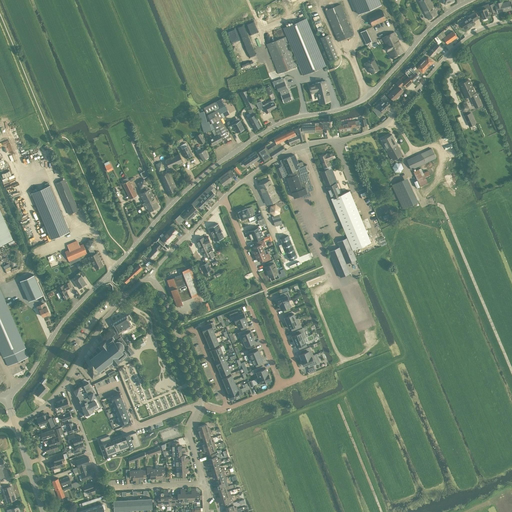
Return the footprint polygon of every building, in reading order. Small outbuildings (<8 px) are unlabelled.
[(379,0),(352,0),(358,14),(381,4),(379,0)] [(428,10),(434,7),(429,0),(420,0),(419,1),(424,12),(428,10)] [(510,2),(511,2),(510,0),(507,0),(508,2),(503,3),(502,2),(495,4),(495,6),(497,11),(497,13),(511,9),(510,2)] [(338,41),(353,35),(340,4),(325,11),(338,41)] [(482,9),(480,10),(483,18),(489,16),(487,9),(490,8),(489,6),(488,4),(481,7),(482,9)] [(428,10),(424,12),(428,19),(437,15),(434,7),(428,10)] [(372,25),(386,20),(382,11),(368,16),(372,25)] [(474,21),(478,18),(475,12),(467,17),(468,18),(461,22),(465,29),(475,23),(474,21)] [(325,65),(306,18),(283,28),(302,75),(325,65)] [(457,37),(453,31),(446,36),(442,31),(437,35),(437,36),(441,41),(444,46),(457,37)] [(392,58),(404,52),(394,32),(382,37),(386,47),(384,48),(386,51),(388,50),(392,58)] [(330,61),(338,58),(328,35),(320,38),(330,61)] [(278,73),(296,66),(285,37),(267,44),(278,73)] [(442,48),(437,43),(428,53),(430,55),(431,56),(436,51),(438,53),(442,48)] [(422,61),(428,67),(433,62),(428,57),(430,55),(428,53),(426,52),(424,54),(426,56),(422,61)] [(371,74),(379,70),(374,60),(365,64),(367,68),(368,68),(371,74)] [(428,67),(422,61),(416,67),(422,73),(423,72),(424,73),(428,69),(427,68),(428,67)] [(408,76),(412,80),(414,83),(417,80),(416,79),(422,73),(413,64),(405,73),(408,76)] [(412,80),(408,76),(402,83),(399,80),(396,83),(398,86),(388,95),(393,101),(404,91),(399,86),(399,85),(400,84),(400,85),(402,84),(403,85),(405,87),(412,80)] [(470,95),(475,106),(482,103),(470,79),(460,84),(466,97),(470,95)] [(315,83),(309,84),(309,85),(310,91),(316,90),(318,99),(319,103),(324,102),(326,102),(330,101),(328,94),(329,94),(329,93),(328,94),(328,92),(329,92),(328,92),(325,80),(315,83)] [(284,81),(274,85),(275,88),(276,87),(278,91),(279,91),(280,94),(283,102),(287,101),(286,101),(291,99),(289,93),(287,88),(286,88),(284,81)] [(273,93),(270,86),(265,88),(268,95),(273,93)] [(242,92),(242,93),(249,105),(247,106),(249,109),(248,110),(251,116),(248,118),(254,130),(261,126),(252,108),(254,106),(246,91),(242,92)] [(383,113),(391,106),(389,103),(390,102),(384,95),(381,98),(382,100),(375,107),(378,110),(380,109),(383,113)] [(221,99),(204,108),(207,115),(215,129),(212,131),(215,136),(210,139),(213,145),(222,140),(229,137),(220,119),(229,114),(225,105),(225,106),(221,99)] [(256,103),(259,110),(264,108),(266,113),(269,111),(269,110),(276,106),(273,100),(265,104),(263,105),(261,101),(256,103)] [(204,111),(198,112),(203,132),(209,130),(211,130),(209,121),(207,121),(204,111)] [(471,113),(464,115),(469,126),(476,124),(471,113)] [(239,120),(238,118),(231,122),(232,124),(236,132),(244,128),(239,120)] [(358,120),(355,121),(354,121),(347,122),(348,123),(338,125),(339,131),(345,130),(345,131),(350,130),(349,129),(351,129),(351,127),(355,126),(359,125),(358,120)] [(302,132),(303,132),(322,132),(322,124),(319,124),(319,122),(314,123),(315,126),(301,126),(301,127),(302,132)] [(298,134),(300,141),(301,141),(305,139),(303,132),(302,132),(301,127),(294,129),(296,134),(298,134)] [(298,134),(296,134),(295,135),(293,129),(274,138),(277,144),(288,139),(290,144),(300,141),(298,134)] [(200,133),(196,136),(201,144),(205,141),(200,133)] [(391,161),(402,154),(397,144),(392,134),(381,139),(386,150),(392,159),(391,160),(391,161)] [(180,146),(181,148),(181,149),(186,158),(193,154),(188,145),(187,145),(185,142),(180,146)] [(272,156),(270,153),(265,145),(256,150),(258,153),(256,154),(256,153),(244,161),(247,167),(260,158),(259,158),(260,157),(264,162),(272,156)] [(274,150),(270,153),(272,156),(273,158),(285,150),(283,146),(281,145),(274,150)] [(198,149),(195,150),(202,161),(206,158),(206,159),(208,158),(208,157),(209,156),(204,149),(204,150),(203,149),(201,150),(200,148),(198,146),(196,147),(198,149)] [(411,169),(436,158),(431,148),(406,160),(411,169)] [(328,169),(329,169),(331,168),(330,165),(328,160),(335,157),(333,152),(326,154),(319,157),(323,168),(324,168),(325,170),(328,169)] [(183,162),(179,154),(165,160),(169,168),(183,162)] [(283,159),(285,164),(282,165),(287,177),(287,178),(294,197),(302,194),(303,198),(310,195),(308,191),(313,189),(307,172),(309,171),(307,169),(307,167),(307,164),(306,164),(306,165),(303,166),(302,162),(298,163),(294,155),(290,156),(283,159)] [(280,178),(285,175),(281,166),(276,169),(280,178)] [(421,168),(413,172),(420,186),(428,183),(425,177),(430,175),(428,171),(423,173),(421,168)] [(326,185),(327,185),(333,182),(334,182),(329,169),(328,169),(325,170),(321,172),(326,185)] [(234,175),(230,170),(220,178),(221,179),(219,180),(223,186),(232,179),(231,177),(234,175)] [(167,193),(177,189),(169,171),(160,176),(167,193)] [(68,214),(78,210),(65,179),(55,183),(68,214)] [(145,203),(154,198),(150,189),(148,189),(146,186),(147,185),(144,179),(138,182),(141,188),(144,187),(146,191),(140,194),(145,203)] [(126,191),(133,188),(129,180),(123,183),(126,191)] [(279,199),(270,180),(258,185),(267,205),(279,199)] [(403,208),(414,204),(403,180),(392,185),(403,208)] [(333,184),(333,182),(327,185),(327,186),(327,187),(331,198),(340,195),(336,183),(333,184)] [(69,231),(50,185),(31,193),(51,239),(69,231)] [(211,185),(199,196),(204,200),(207,203),(215,195),(211,191),(214,188),(211,185)] [(133,188),(126,191),(130,198),(136,195),(133,188)] [(352,250),(353,250),(371,242),(349,191),(340,195),(331,198),(347,238),(352,250)] [(199,196),(191,204),(192,205),(194,207),(197,204),(199,205),(198,206),(200,209),(202,208),(207,203),(204,200),(199,196)] [(149,212),(159,207),(154,198),(145,203),(146,204),(143,205),(145,209),(147,208),(149,212)] [(194,207),(192,205),(182,214),(188,221),(198,211),(194,207)] [(250,216),(247,208),(238,211),(238,212),(238,213),(237,214),(238,216),(239,216),(241,220),(250,216)] [(0,244),(12,240),(0,212),(0,244)] [(180,214),(175,219),(179,223),(184,218),(180,214)] [(280,216),(272,218),(275,226),(282,224),(280,216)] [(224,237),(222,232),(220,228),(220,229),(218,223),(209,227),(214,241),(224,237)] [(174,235),(177,232),(172,227),(161,238),(167,244),(175,236),(174,235)] [(259,227),(248,231),(249,233),(250,236),(261,232),(259,227)] [(261,232),(250,236),(251,239),(252,241),(263,237),(261,232)] [(289,260),(297,257),(287,235),(280,238),(289,260)] [(204,236),(196,240),(200,247),(206,244),(210,243),(207,237),(205,238),(204,236)] [(158,244),(155,247),(148,255),(152,259),(159,251),(157,249),(160,246),(161,247),(165,244),(159,238),(156,242),(158,244)] [(350,273),(346,263),(356,259),(352,250),(347,238),(337,242),(339,247),(329,251),(335,265),(337,265),(342,276),(350,273)] [(93,240),(88,240),(86,244),(91,256),(88,257),(90,261),(92,260),(95,268),(103,265),(97,253),(95,254),(92,249),(95,245),(93,240)] [(255,254),(264,250),(262,247),(265,245),(264,243),(265,243),(263,240),(255,243),(256,246),(252,247),(255,254)] [(69,261),(87,253),(83,243),(65,251),(69,261)] [(206,244),(200,247),(204,257),(207,256),(208,259),(212,257),(214,256),(212,251),(214,251),(212,245),(208,247),(206,244)] [(266,254),(264,250),(255,254),(257,261),(261,259),(262,262),(271,259),(269,255),(268,253),(266,254)] [(140,258),(146,263),(148,261),(143,255),(140,258)] [(209,271),(210,270),(207,263),(202,265),(205,272),(209,271)] [(269,277),(278,274),(273,263),(265,266),(269,277)] [(134,275),(135,275),(142,268),(139,264),(131,271),(133,273),(132,273),(134,275)] [(200,294),(191,268),(182,271),(183,274),(182,275),(181,274),(175,277),(173,278),(167,280),(177,306),(183,304),(181,299),(191,296),(192,297),(200,294)] [(133,273),(131,271),(122,279),(126,283),(135,275),(134,275),(132,273),(133,273)] [(34,272),(21,279),(29,297),(43,292),(34,272)] [(78,288),(86,283),(81,276),(73,280),(78,288)] [(228,276),(217,281),(219,285),(221,284),(222,287),(238,279),(236,276),(229,279),(228,276)] [(223,289),(222,290),(224,294),(234,290),(232,287),(240,283),(238,279),(222,287),(223,289)] [(59,292),(56,293),(59,298),(61,296),(63,299),(69,296),(69,295),(66,290),(70,288),(72,287),(69,281),(67,283),(58,287),(59,289),(60,291),(59,292)] [(28,357),(24,348),(25,347),(20,336),(0,290),(0,350),(3,357),(7,366),(28,357)] [(278,305),(279,305),(288,301),(291,300),(287,291),(281,293),(282,296),(276,299),(278,305)] [(290,310),(289,307),(290,306),(288,301),(279,305),(281,310),(283,309),(284,312),(290,310)] [(43,316),(49,314),(46,306),(45,307),(44,303),(37,306),(39,310),(40,310),(43,316)] [(292,314),(290,311),(284,314),(286,317),(284,317),(286,323),(295,319),(293,314),(292,314)] [(237,315),(235,312),(229,315),(232,320),(234,319),(235,322),(236,322),(245,318),(243,312),(237,315)] [(93,370),(97,375),(101,373),(108,367),(109,368),(116,363),(116,364),(119,361),(120,363),(129,355),(129,356),(134,352),(128,345),(127,345),(123,341),(125,339),(123,336),(123,335),(121,331),(132,325),(129,320),(131,319),(129,314),(127,316),(127,315),(113,323),(116,329),(114,330),(114,331),(115,334),(113,336),(110,336),(104,341),(103,341),(100,343),(100,344),(94,349),(96,350),(88,357),(85,359),(89,365),(87,366),(91,372),(93,370)] [(247,327),(246,324),(247,323),(245,318),(236,322),(238,327),(240,327),(241,330),(247,327)] [(291,331),(301,327),(298,318),(295,319),(286,323),(288,328),(290,328),(291,331)] [(203,332),(204,332),(213,328),(215,327),(213,322),(201,327),(203,332)] [(206,337),(215,333),(213,328),(204,332),(206,337)] [(294,342),(303,338),(306,337),(302,328),(292,332),(293,335),(292,336),(294,342)] [(249,332),(247,329),(237,333),(241,341),(243,340),(253,337),(250,331),(249,332)] [(208,342),(217,338),(215,333),(206,337),(208,342)] [(247,349),(254,346),(253,343),(255,342),(253,337),(243,340),(247,349)] [(210,347),(219,343),(217,338),(208,342),(210,347)] [(303,338),(294,342),(296,347),(298,346),(299,349),(307,346),(305,343),(303,338)] [(142,339),(134,345),(136,349),(137,350),(146,345),(142,339)] [(211,350),(213,355),(222,351),(220,346),(211,350)] [(256,350),(255,347),(249,349),(250,353),(246,354),(248,360),(251,359),(260,355),(258,350),(256,350)] [(301,360),(313,355),(309,347),(300,351),(301,354),(299,354),(301,360)] [(215,360),(224,356),(222,351),(213,355),(215,360)] [(262,364),(260,361),(262,361),(260,355),(251,359),(253,364),(255,363),(256,367),(262,364)] [(317,363),(313,355),(301,360),(303,366),(308,363),(310,366),(317,363)] [(217,366),(217,365),(226,362),(224,356),(215,360),(217,366)] [(219,370),(228,367),(226,362),(217,365),(219,370)] [(264,369),(262,366),(252,370),(253,373),(256,372),(258,377),(267,373),(265,368),(264,369)] [(221,375),(230,372),(228,367),(219,370),(221,375)] [(262,383),(268,380),(270,379),(268,373),(267,373),(258,377),(255,378),(258,384),(262,382),(262,383)] [(225,383),(233,380),(231,375),(223,378),(225,383)] [(227,388),(235,385),(233,380),(225,383),(227,388)] [(73,390),(79,401),(87,415),(101,408),(88,382),(73,390)] [(40,398),(48,390),(42,384),(35,392),(40,398)] [(227,388),(229,393),(237,390),(240,389),(238,384),(235,385),(227,388)] [(230,399),(243,394),(241,388),(240,389),(237,390),(229,393),(228,394),(230,399)] [(112,401),(121,398),(119,392),(110,396),(112,401)] [(57,413),(65,411),(65,410),(64,408),(69,406),(68,402),(68,401),(67,399),(66,398),(63,399),(60,400),(56,402),(58,406),(55,408),(57,413)] [(124,403),(121,398),(112,401),(114,406),(124,403)] [(116,411),(126,408),(124,403),(114,406),(116,411)] [(128,413),(126,408),(116,411),(118,416),(128,413)] [(66,413),(65,411),(57,413),(58,416),(61,415),(63,420),(68,419),(69,423),(72,422),(70,418),(71,417),(69,412),(66,413)] [(130,418),(128,413),(118,416),(120,421),(130,418)] [(45,414),(43,415),(42,416),(37,418),(39,426),(44,424),(44,425),(46,425),(47,425),(48,427),(54,425),(51,418),(48,419),(46,415),(45,415),(45,414)] [(120,421),(123,426),(132,423),(130,418),(120,421)] [(69,433),(78,429),(76,424),(73,425),(72,422),(69,423),(65,425),(66,428),(68,427),(69,433)] [(198,434),(210,430),(209,427),(208,428),(206,424),(199,426),(200,429),(196,430),(198,434)] [(58,428),(55,429),(57,435),(60,434),(63,433),(61,427),(58,428)] [(43,439),(51,436),(51,435),(54,434),(52,430),(47,431),(45,432),(41,433),(43,439)] [(210,430),(198,434),(199,439),(202,438),(203,440),(211,438),(209,434),(211,433),(210,430)] [(112,454),(111,454),(127,448),(127,449),(133,446),(134,448),(141,445),(136,432),(129,434),(122,436),(122,437),(111,441),(109,435),(100,439),(102,444),(100,445),(105,457),(112,454)] [(74,444),(82,441),(80,435),(75,437),(74,434),(68,436),(70,442),(73,441),(74,444)] [(56,444),(59,443),(58,439),(57,437),(49,440),(50,443),(45,445),(47,453),(58,449),(56,444)] [(211,438),(203,440),(204,442),(200,443),(202,448),(214,444),(213,441),(212,441),(211,438)] [(80,452),(79,448),(84,446),(82,441),(74,444),(71,445),(74,454),(80,452)] [(172,451),(185,450),(185,447),(181,448),(181,445),(179,445),(178,442),(172,442),(172,445),(172,451)] [(214,444),(202,448),(203,452),(207,451),(207,453),(215,451),(214,447),(215,447),(214,444)] [(61,460),(64,459),(63,454),(54,456),(56,460),(50,462),(50,463),(49,463),(49,464),(50,466),(51,466),(52,469),(63,466),(61,460)] [(206,465),(220,460),(220,458),(217,459),(217,456),(215,456),(214,454),(208,455),(209,458),(208,458),(209,461),(205,462),(206,465)] [(78,471),(86,468),(85,465),(90,463),(87,456),(76,461),(78,467),(77,468),(78,471)] [(211,468),(220,466),(219,463),(221,462),(220,460),(206,465),(206,467),(211,466),(211,468)] [(155,469),(156,478),(159,478),(159,479),(161,479),(161,476),(165,476),(164,466),(159,467),(159,469),(155,469)] [(209,475),(223,470),(223,468),(220,469),(220,466),(211,468),(212,471),(208,472),(209,475)] [(156,478),(155,469),(152,469),(152,467),(146,467),(147,477),(150,477),(150,479),(153,479),(153,478),(156,478)] [(86,468),(78,471),(79,474),(80,474),(83,481),(95,476),(92,469),(88,471),(86,468)] [(138,483),(137,470),(132,470),(132,471),(129,471),(129,477),(132,477),(133,479),(135,479),(135,483),(138,483)] [(137,470),(138,483),(141,483),(140,479),(143,479),(143,477),(146,476),(146,470),(143,470),(137,470)] [(223,470),(209,475),(209,477),(214,476),(214,478),(218,477),(219,480),(220,480),(220,481),(226,479),(223,470)] [(74,488),(82,485),(77,481),(71,484),(68,477),(60,480),(64,490),(74,486),(74,488)] [(59,499),(64,497),(58,478),(52,480),(55,489),(56,489),(59,499)] [(213,490),(228,486),(226,479),(220,481),(221,483),(216,484),(217,487),(213,488),(213,490)] [(89,495),(92,493),(99,491),(97,484),(94,485),(93,482),(83,486),(85,492),(87,491),(89,495)] [(7,502),(15,499),(10,486),(3,488),(7,502)] [(219,494),(227,492),(226,489),(229,488),(228,486),(213,490),(214,493),(219,491),(219,494)] [(175,496),(175,502),(181,502),(181,504),(183,504),(183,489),(180,489),(180,493),(177,493),(177,496),(175,496)] [(164,506),(166,506),(166,490),(163,490),(163,495),(160,495),(160,496),(157,497),(157,498),(154,498),(154,503),(158,503),(158,505),(161,505),(161,506),(164,506)] [(168,494),(168,490),(166,490),(166,506),(175,505),(175,502),(175,496),(171,496),(171,494),(168,494)] [(227,492),(219,494),(220,497),(216,498),(216,500),(231,496),(230,491),(227,492)] [(232,498),(231,496),(216,500),(217,502),(222,501),(223,506),(233,502),(232,498)]
